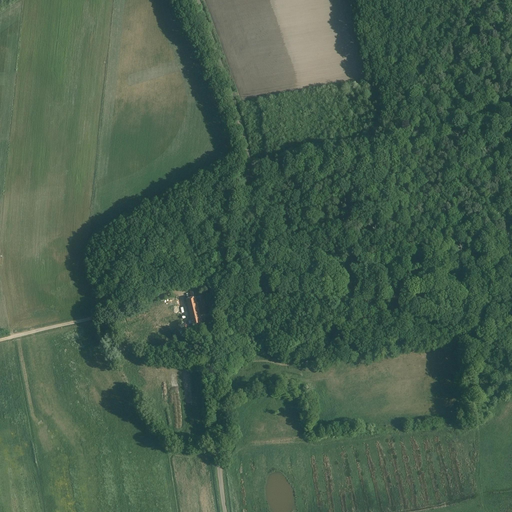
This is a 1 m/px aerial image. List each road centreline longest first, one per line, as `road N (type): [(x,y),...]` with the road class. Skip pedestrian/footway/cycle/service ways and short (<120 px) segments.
road 1 (unclassified): [(218,280),(244,146),(194,0)]
road 2 (track): [(232,350),(281,364),(495,328)]
road 3 (unclassified): [(224,511),(218,280)]
road 4 (unclassified): [(0,338),(218,280)]
